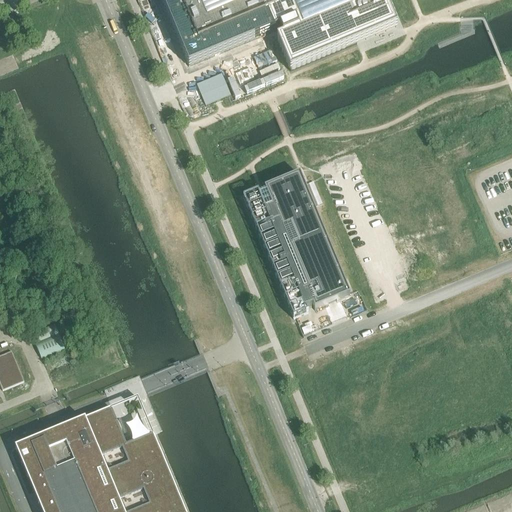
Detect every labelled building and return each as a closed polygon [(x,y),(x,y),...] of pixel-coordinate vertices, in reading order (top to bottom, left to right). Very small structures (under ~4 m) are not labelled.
[(161,0),(189,68),(265,36),(270,34),(280,30),(283,38),(277,41),(282,52),(284,56),(290,72),(357,45),(397,28),(393,18),(388,7),(386,3),(385,0),(161,0)] [(258,193),(244,199),(294,320),(296,319),(308,314),(307,311),(313,308),(315,312),(350,297),(343,281),(314,209),(300,176),(265,190),(265,191),(266,194),(259,197),(258,193)] [(11,246),(0,249),(0,266),(17,260),(11,246)] [(55,326),(31,336),(35,345),(59,335),(55,326)] [(58,335),(35,345),(41,359),(42,360),(65,350),(58,335)] [(184,511),(180,499),(153,436),(151,436),(145,439),(144,439),(144,438),(143,438),(142,438),(141,438),(140,439),(140,440),(140,441),(127,447),(112,412),(113,412),(112,410),(16,450),(33,493),(41,511),(184,511)]
